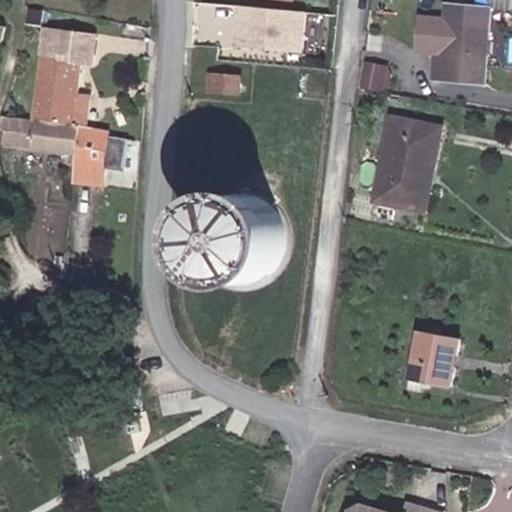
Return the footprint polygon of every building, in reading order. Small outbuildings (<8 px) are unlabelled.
[(492,9),(447,5),(442,52),(437,53),(434,77),(485,81),(492,9)] [(239,6),(236,46),(306,52),(309,12),(239,6)] [(42,57),(34,121),(75,127),(79,94),(84,63),(94,64),(98,38),(58,33),(55,59),(42,57)] [(365,84),(393,86),(395,62),(368,60),(365,84)] [(215,75),(214,89),(242,92),(242,77),(215,75)] [(79,128),(88,128),(91,109),(93,96),(79,94),(75,127),(79,128)] [(3,116),(0,125),(0,129),(6,130),(3,144),(76,155),(79,128),(75,127),(34,121),(3,116)] [(424,175),(433,177),(442,129),(392,118),(376,200),(417,210),(424,175)] [(76,155),(75,165),(106,169),(110,132),(88,128),(79,128),(76,155)] [(425,212),(433,177),(424,175),(417,210),(425,212)] [(208,221),(204,230),(202,237),(203,245),(205,252),(207,260),(214,269),(222,275),(234,280),(242,281),(254,279),(264,275),(272,269),(278,262),(282,251),(283,238),(280,227),(273,215),(263,207),(254,202),(245,200),(236,201),(224,205),(215,211),(208,221)] [(50,301),(34,296),(25,324),(41,329),(50,301)] [(413,379),(414,379),(434,383),(453,386),(461,339),(422,332),(413,379)] [(434,383),(414,379),(413,388),(433,392),(434,383)] [(140,389),(120,392),(122,411),(142,409),(140,389)] [(449,511),(450,511),(415,501),(411,511),(391,511),(369,505),(359,508),(357,511),(449,511)]
